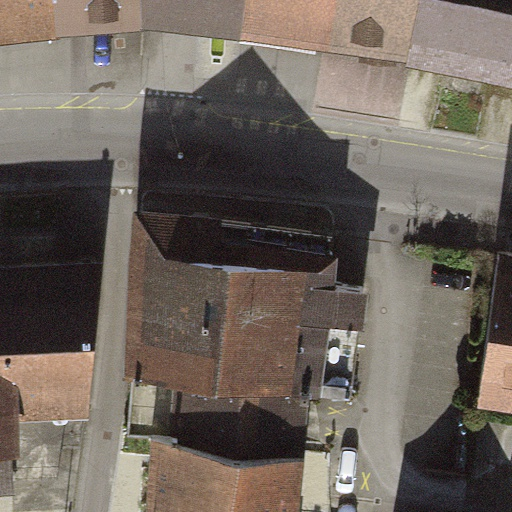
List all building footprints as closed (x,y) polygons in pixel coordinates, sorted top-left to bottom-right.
[(0,0),(0,30),(126,29),(125,0),(0,0)] [(125,0),(126,29),(187,28),(234,27),(233,0),(125,0)] [(511,0),(233,0),(234,27),(411,54),(511,81),(511,0)] [(333,222),(133,203),(127,439),(154,442),(302,458),(309,395),(354,396),(364,289),(328,285),(333,222)] [(511,248),(495,246),(471,401),(511,407),(511,248)] [(0,497),(19,496),(13,417),(87,412),(74,253),(18,258),(0,259),(0,497)] [(295,511),(302,458),(154,442),(147,511),(295,511)]
